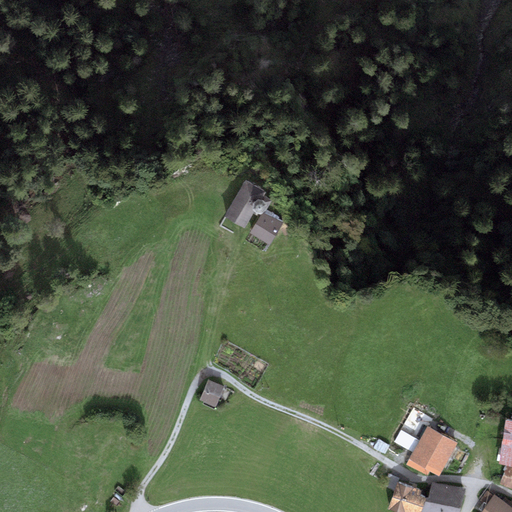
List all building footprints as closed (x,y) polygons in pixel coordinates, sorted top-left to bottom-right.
[(265,193),(245,181),(224,216),(244,228),(256,208),(264,213),(271,200),(264,196),(265,193)] [(282,223),(262,213),(251,234),(270,244),(282,223)] [(224,387),(208,380),(199,400),(215,407),(224,387)] [(511,421),(505,420),(499,465),(511,466),(511,421)] [(457,442),(427,426),(406,465),(426,476),(429,471),(440,476),(457,442)] [(511,468),(506,467),(500,485),(511,489),(511,468)] [(393,477),(388,488),(393,491),(398,479),(393,477)] [(421,491),(397,483),(388,509),(397,511),(421,511),(426,498),(420,496),(421,491)] [(458,511),(465,489),(431,483),(426,498),(421,511),(458,511)] [(502,500),(494,495),(481,511),(511,511),(511,499),(510,501),(504,497),(502,500)]
